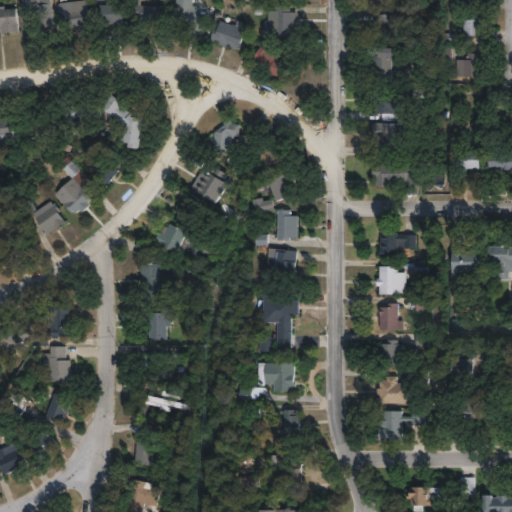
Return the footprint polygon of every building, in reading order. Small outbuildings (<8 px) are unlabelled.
[(50,0),(53,27),(37,29),(36,15),(24,16),(22,0),(50,0)] [(206,13),(203,32),(174,28),(177,0),(193,0),(193,3),(201,5),(200,12),(206,13)] [(85,1),(88,26),(67,28),(66,25),(63,25),(60,4),(85,1)] [(123,23),(103,24),(102,4),(122,3),(123,23)] [(166,6),(165,20),(162,20),(162,22),(154,22),(154,26),(147,25),(147,21),(140,21),(140,18),(136,18),(136,5),(166,6)] [(297,13),(297,27),(290,27),(290,34),(265,35),(265,27),(262,27),(262,16),(269,16),(269,11),(276,11),(276,8),(299,7),(299,13),(297,13)] [(0,10),(16,9),(19,31),(2,33),(2,30),(0,30),(0,10)] [(482,13),(482,35),(470,35),(470,38),(462,38),(462,20),(458,20),(458,13),(482,13)] [(397,15),(397,40),(380,40),(380,22),(375,22),(375,14),(397,15)] [(221,21),(250,32),(246,41),(243,39),(239,50),(212,40),(216,27),(219,28),(221,21)] [(291,69),(285,76),(281,73),(276,80),(251,62),(264,45),(281,57),(279,60),(291,69)] [(403,51),(404,82),(372,83),(372,57),(373,56),(373,47),(381,47),(382,56),(385,56),(384,49),(403,48),(403,47),(413,46),(413,51),(403,51)] [(478,54),(477,77),(456,76),(456,60),(466,60),(466,54),(478,54)] [(420,84),(421,118),(408,118),(408,121),(385,121),(385,114),(378,114),(377,92),(408,91),(408,84),(420,84)] [(121,109),(130,117),(131,116),(133,118),(143,120),(138,153),(127,153),(128,147),(123,146),(124,130),(111,120),(111,125),(106,127),(104,114),(102,112),(111,98),(122,105),(121,109)] [(80,129),(63,132),(60,113),(98,107),(100,119),(79,122),(80,129)] [(32,117),(32,120),(51,119),(52,135),(38,136),(39,142),(31,142),(31,138),(25,139),(23,118),(32,117)] [(490,136),(474,135),(474,118),(490,118),(490,136)] [(0,123),(8,123),(9,129),(12,129),(14,147),(0,148),(0,123)] [(239,128),(238,140),(231,139),(229,155),(209,152),(211,142),(213,142),(214,136),(230,124),(232,127),(239,128)] [(389,142),(377,142),(377,124),(389,124),(389,142)] [(409,142),(391,142),(391,128),(409,128),(409,142)] [(447,157),(426,157),(426,139),(447,139),(447,157)] [(261,146),(271,157),(274,155),(280,162),(273,168),(275,170),(268,177),(250,157),(261,146)] [(478,152),(478,169),(466,169),(466,173),(459,173),(459,169),(452,169),(452,152),(478,152)] [(511,172),(491,173),(490,153),(511,152),(511,172)] [(118,174),(106,191),(103,189),(102,190),(92,183),(113,153),(123,161),(115,172),(118,174)] [(421,165),(421,186),(418,186),(418,194),(404,194),(404,187),(380,187),(380,179),(377,179),(377,165),(421,165)] [(298,191),(278,200),(269,180),(289,171),(298,191)] [(89,210),(82,216),(79,213),(75,217),(73,215),(71,216),(56,201),(77,183),(90,197),(88,200),(90,202),(85,206),(89,210)] [(208,204),(191,226),(178,216),(181,213),(178,210),(192,192),(208,204)] [(264,196),(265,200),(273,198),(275,209),(256,212),(254,198),(264,196)] [(65,226),(47,239),(32,219),(50,206),(65,226)] [(292,209),(292,215),(299,215),(299,236),(291,237),(291,238),(279,238),(279,209),(292,209)] [(0,219),(6,216),(11,224),(25,216),(37,237),(13,250),(0,226),(0,219)] [(171,222),(188,231),(177,251),(157,241),(166,225),(169,227),(171,222)] [(218,243),(214,251),(193,240),(197,232),(218,243)] [(415,235),(415,250),(403,250),(403,243),(396,243),(395,259),(376,258),(377,247),(380,247),(380,233),(396,233),(396,235),(415,235)] [(163,251),(158,259),(158,262),(162,262),(164,302),(144,303),(142,263),(145,263),(144,257),(141,257),(147,243),(163,251)] [(511,272),(507,272),(507,280),(490,279),(490,263),(486,263),(487,247),(511,247),(511,272)] [(298,250),(294,282),(275,280),(276,270),(269,269),(271,256),(277,257),(278,251),(283,251),(283,248),(298,250)] [(480,252),(479,274),(450,274),(450,251),(480,252)] [(404,273),(404,296),(377,295),(377,287),(374,287),(374,280),(377,280),(377,267),(397,267),(396,273),(404,273)] [(292,313),(293,345),(280,345),(279,320),(266,320),(266,299),(300,298),(301,313),(292,313)] [(69,313),(70,327),(72,327),(72,336),(51,337),(51,345),(38,345),(37,333),(48,333),(47,323),(55,322),(55,315),(59,315),(59,313),(52,314),(52,301),(72,300),(72,313),(69,313)] [(398,303),(398,321),(404,321),(404,330),(380,330),(380,307),(382,307),(382,306),(383,307),(388,307),(388,303),(398,303)] [(168,312),(168,315),(173,314),(173,325),(169,325),(169,338),(151,339),(150,313),(168,312)] [(31,325),(36,337),(16,344),(18,351),(4,356),(0,344),(0,331),(16,325),(18,333),(21,332),(20,329),(31,325)] [(273,352),(258,353),(257,337),(273,337),(273,352)] [(390,338),(391,340),(398,340),(398,345),(405,345),(405,366),(381,366),(381,343),(388,343),(388,338),(390,338)] [(68,346),(68,359),(73,359),(73,380),(49,381),(49,368),(44,368),(44,354),(53,354),(53,346),(68,346)] [(174,367),(174,379),(146,378),(147,352),(163,353),(163,363),(168,363),(168,367),(174,367)] [(472,375),(450,376),(449,360),(472,359),(472,375)] [(296,362),(297,385),(293,385),(294,389),(271,390),(271,383),(260,383),(259,363),(296,362)] [(399,375),(399,402),(381,402),(381,394),(379,394),(379,387),(382,387),(382,379),(388,379),(388,375),(399,375)] [(482,418),(480,418),(480,423),(464,424),(464,417),(450,417),(450,405),(466,405),(466,394),(472,394),(472,385),(482,385),(482,418)] [(269,387),(268,400),(243,399),(243,387),(254,387),(254,386),(269,387)] [(74,398),(66,421),(58,418),(57,420),(47,417),(57,391),(74,398)] [(10,392),(18,397),(20,393),(32,400),(19,420),(11,415),(18,402),(8,396),(10,392)] [(189,403),(188,409),(150,400),(151,394),(189,403)] [(298,409),(298,414),(301,414),(301,438),(286,438),(286,409),(298,409)] [(404,410),(404,415),(409,415),(410,420),(404,420),(404,438),(382,439),(382,428),(386,428),(386,410),(404,410)] [(164,438),(163,445),(155,445),(154,463),(145,463),(145,460),(137,460),(139,424),(155,424),(154,437),(164,438)] [(61,444),(43,460),(27,441),(44,425),(61,444)] [(29,464),(6,474),(0,458),(0,449),(19,442),(29,464)] [(306,457),(304,480),(282,479),(282,467),(274,466),(275,455),(306,457)] [(262,470),(261,487),(249,486),(249,482),(241,481),(242,476),(250,476),(251,469),(262,470)] [(474,477),(473,509),(461,508),(462,495),(459,495),(459,477),(474,477)] [(163,488),(159,505),(147,502),(145,511),(133,511),(128,511),(135,478),(155,483),(154,486),(163,488)] [(410,488),(425,489),(441,489),(441,507),(429,507),(425,507),(424,511),(414,511),(414,507),(410,507),(410,488)] [(490,494),(490,503),(496,503),(496,495),(508,495),(508,497),(511,497),(511,511),(479,511),(479,494),(490,494)]
